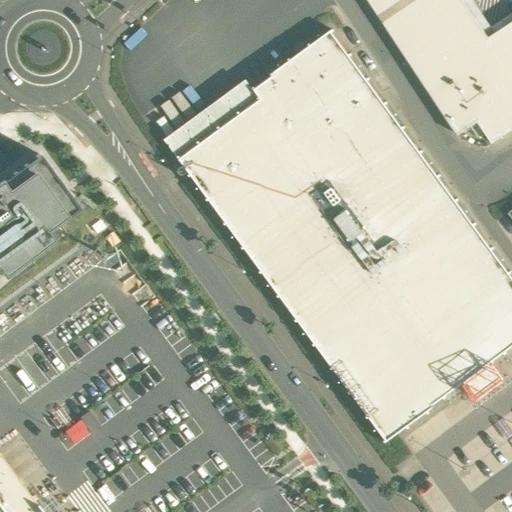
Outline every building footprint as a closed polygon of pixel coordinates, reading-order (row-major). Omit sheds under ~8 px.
[(239,0),(188,0),(205,25),(240,1),(239,0)] [(483,31),(462,0),(368,0),(459,138),(479,125),(493,146),(511,132),(511,24),(489,40),(483,31)] [(511,275),(332,30),(251,89),(258,99),(176,159),(384,441),(466,381),(478,397),(491,388),(504,378),(492,362),(511,346),(511,275)] [(182,91),(161,105),(168,115),(176,127),(196,113),(182,91)] [(55,232),(83,211),(39,153),(0,182),(0,286),(61,240),(55,232)] [(0,455),(0,511),(42,511),(31,498),(0,455)]
